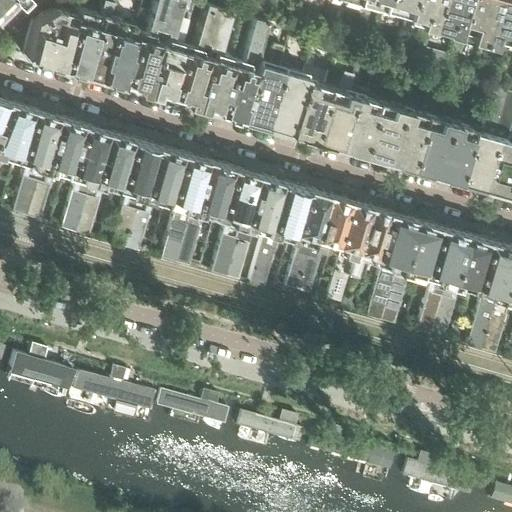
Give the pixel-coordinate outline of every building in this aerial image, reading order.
[(16,2),(14,0),(0,0),(0,12),(1,11),(8,19),(14,24),(26,11),(16,2)] [(102,46),(111,16),(115,0),(107,0),(107,3),(110,4),(107,15),(78,6),(58,64),(82,71),(91,43),(102,46)] [(143,87),(166,0),(152,0),(144,29),(134,26),(135,23),(134,23),(118,80),(132,84),(143,87)] [(182,39),(185,29),(173,26),(179,5),(190,8),(192,0),(166,0),(143,87),(151,89),(150,90),(167,95),(182,39)] [(198,52),(200,42),(207,44),(217,5),(200,0),(192,0),(190,8),(189,11),(200,15),(192,42),(182,39),(167,95),(180,98),(191,101),(196,81),(204,53),(198,52)] [(381,11),(383,0),(356,0),(356,4),(365,7),(367,3),(380,6),(379,11),(381,11)] [(406,14),(409,0),(383,0),(381,11),(390,14),(392,9),(406,14)] [(430,25),(436,0),(409,0),(406,14),(405,17),(418,21),(417,23),(430,26),(430,25)] [(457,27),(463,0),(436,0),(430,25),(442,28),(442,29),(455,33),(457,27)] [(480,40),(490,0),(463,0),(457,27),(469,30),(468,36),(480,40)] [(504,40),(511,10),(511,0),(490,0),(480,40),(491,43),(493,37),(504,40)] [(255,16),(258,4),(250,2),(246,14),(251,15),(255,16)] [(328,18),(332,5),(327,4),(323,16),(328,18)] [(58,64),(78,6),(74,5),(72,11),(61,7),(50,5),(33,16),(32,16),(21,52),(58,64)] [(222,81),(229,53),(218,50),(230,8),(217,5),(207,44),(214,47),(211,55),(204,53),(196,81),(191,101),(198,103),(198,104),(214,108),(222,81)] [(245,65),(247,56),(248,53),(255,55),(265,18),(255,16),(251,15),(239,56),(229,53),(222,81),(214,108),(227,112),(228,112),(238,115),(247,81),(251,67),(245,65)] [(118,81),(118,80),(134,23),(111,16),(102,46),(91,43),(82,71),(93,73),(93,74),(118,81)] [(353,37),(356,30),(349,28),(346,35),(353,37)] [(261,122),(277,65),(283,46),(272,43),(267,62),(254,58),(251,67),(247,81),(238,115),(261,122)] [(447,55),(423,48),(420,59),(444,66),(447,55)] [(286,129),(300,75),(301,72),(277,65),(261,122),(285,128),(285,129),(286,129)] [(334,143),(349,89),(353,73),(343,70),(338,86),(323,81),(308,135),(334,143)] [(308,135),(323,81),(300,75),(286,129),(308,135)] [(478,184),(505,88),(492,84),(479,127),(468,124),(452,177),(478,184)] [(511,151),(511,138),(504,136),(511,108),(511,89),(505,88),(478,184),(501,191),(511,151)] [(373,96),(349,89),(334,143),(357,150),(373,96)] [(380,156),(396,103),(373,96),(357,150),(380,156)] [(0,156),(1,155),(12,158),(28,105),(2,97),(0,102),(0,156)] [(405,163),(420,110),(396,103),(380,156),(405,163)] [(37,165),(52,112),(28,105),(12,158),(24,162),(11,207),(24,212),(35,173),(27,170),(29,163),(37,165)] [(427,170),(443,117),(420,110),(405,163),(427,170)] [(62,173),(77,120),(61,115),(52,112),(37,165),(46,168),(44,175),(35,173),(24,212),(37,217),(50,169),(62,173)] [(452,177),(468,124),(443,117),(427,170),(452,177)] [(87,180),(102,127),(77,120),(62,173),(73,177),(59,224),(72,229),(85,187),(88,180),(87,180)] [(112,187),(127,134),(102,127),(87,180),(88,180),(95,182),(93,190),(85,187),(72,229),(87,233),(94,210),(101,184),(112,187)] [(137,194),(152,142),(152,141),(127,134),(112,187),(123,190),(109,240),(122,244),(135,202),(126,199),(128,192),(137,194)] [(161,202),(176,149),(152,142),(137,194),(146,197),(144,204),(135,202),(122,244),(137,248),(150,199),(161,202)] [(172,258),(202,156),(176,149),(161,202),(173,206),(159,254),(172,258)] [(511,151),(501,191),(511,193),(511,151)] [(212,217),(227,163),(202,155),(202,156),(172,258),(187,262),(200,214),(212,217)] [(237,222),(252,170),(227,163),(212,217),(222,220),(209,269),(222,272),(233,235),(225,232),(228,220),(237,222)] [(261,230),(277,178),(252,170),(237,222),(246,225),(242,237),(233,235),(222,272),(237,277),(241,261),(251,227),(261,230)] [(288,237),(302,185),(302,184),(277,177),(277,178),(261,230),(270,232),(268,239),(259,237),(251,265),(241,261),(237,277),(262,284),(275,234),(288,238),(288,237)] [(295,287),(323,190),(302,185),(288,237),(296,239),(283,283),(275,280),(273,287),(293,292),(295,287)] [(329,247),(344,196),(323,190),(295,287),(308,291),(320,245),(329,247)] [(345,271),(365,202),(344,196),(329,247),(337,250),(325,296),(337,299),(345,271)] [(368,260),(382,207),(365,202),(345,271),(353,273),(358,257),(368,260)] [(393,265),(408,215),(397,211),(397,212),(382,207),(368,260),(378,263),(364,313),(378,317),(389,279),(380,276),(384,262),(393,265)] [(418,274),(433,222),(408,215),(393,265),(401,268),(399,273),(392,270),(389,279),(378,317),(392,321),(406,271),(418,274)] [(443,280),(457,229),(447,226),(433,222),(418,274),(428,277),(414,327),(427,331),(440,288),(432,285),(434,278),(443,280)] [(467,289),(483,236),(468,232),(457,229),(443,280),(451,283),(449,291),(440,288),(427,331),(441,335),(455,285),(467,289)] [(494,295),(508,243),(498,240),(483,236),(467,289),(478,292),(464,342),(479,346),(490,306),(482,303),(485,293),(494,295)] [(511,302),(511,244),(508,243),(494,295),(490,306),(479,346),(493,350),(507,301),(511,302)] [(349,296),(346,296),(344,295),(339,303),(339,305),(352,309),(353,306),(349,296)] [(42,356),(45,347),(46,344),(31,340),(28,351),(42,356)] [(6,373),(64,391),(71,367),(14,350),(6,373)] [(124,379),(127,370),(127,368),(112,365),(110,375),(124,379)] [(147,406),(151,390),(83,372),(79,386),(97,391),(94,401),(117,407),(120,400),(147,406)] [(212,400),(213,393),(214,391),(202,388),(200,397),(212,400)] [(223,423),(228,407),(162,389),(157,406),(164,408),(162,416),(191,423),(194,416),(223,423)] [(302,427),(238,409),(234,424),(242,427),(240,436),(266,443),(268,433),(298,441),(302,427)] [(331,425),(330,429),(338,432),(339,427),(340,425),(332,423),(331,425)] [(394,451),(313,428),(307,447),(367,463),(365,471),(386,477),(394,451)] [(419,450),(416,459),(431,463),(433,454),(434,453),(419,449),(419,450)] [(408,456),(403,473),(472,493),(476,477),(431,463),(416,459),(408,456)] [(511,504),(511,484),(497,480),(491,498),(511,504)]
